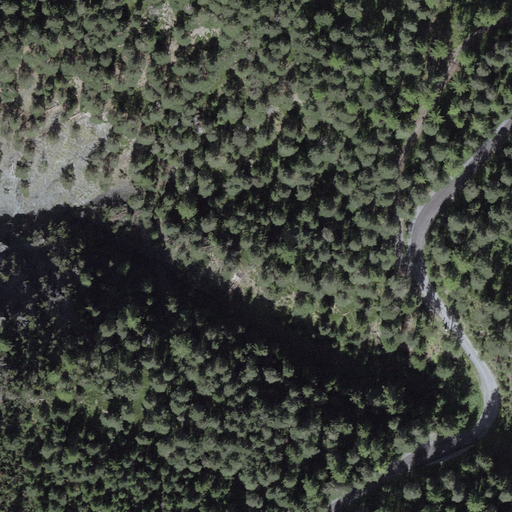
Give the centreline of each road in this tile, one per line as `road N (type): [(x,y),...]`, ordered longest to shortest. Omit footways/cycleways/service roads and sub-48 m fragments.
road 1 (unclassified): [(511,126),(422,221),(417,269),(491,387),(489,415),(471,437),(328,511)]
road 2 (track): [(417,269),(406,268),(398,247),(395,206),(398,165),(414,135)]
